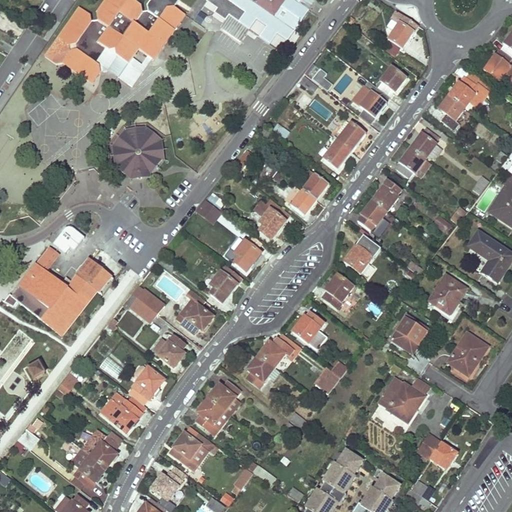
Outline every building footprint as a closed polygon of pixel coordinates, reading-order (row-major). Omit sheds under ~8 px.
[(58,38),(69,46),(75,45),(76,51),(71,52),(63,63),(93,84),(101,74),(99,66),(97,64),(107,50),(111,53),(115,52),(117,57),(129,65),(139,51),(153,60),(185,15),(175,7),(180,0),(107,0),(97,15),(98,22),(92,23),(91,17),(80,8),(58,38)] [(301,0),(209,0),(209,1),(219,8),(216,12),(226,20),(231,15),(239,22),(239,23),(249,30),(256,19),(267,27),(259,37),(270,45),(277,35),(286,42),(309,11),(299,4),(301,0)] [(200,11),(194,21),(203,26),(208,16),(200,11)] [(418,26),(397,12),(387,26),(395,32),(389,41),(399,48),(402,51),(418,26)] [(511,31),(508,38),(510,39),(505,46),(504,46),(496,58),(494,56),(484,71),(509,89),(511,84),(511,61),(511,60),(511,31)] [(399,48),(389,41),(383,50),(393,57),(399,48)] [(93,84),(63,63),(59,69),(89,90),(93,84)] [(371,94),(361,108),(375,119),(382,111),(380,110),(399,86),(400,87),(406,79),(392,68),(380,82),(383,83),(373,95),(371,94)] [(446,115),(441,122),(454,131),(459,125),(455,123),(469,104),(477,110),(489,94),(484,91),(488,86),(471,73),(466,80),(463,79),(444,104),(445,106),(441,112),(446,115)] [(305,77),(300,84),(313,94),(318,87),(305,77)] [(360,86),(350,99),(357,104),(366,91),(360,86)] [(375,119),(361,108),(356,114),(371,126),(375,119)] [(352,124),(324,160),(338,171),(346,161),(344,160),(350,152),(351,153),(356,147),(355,146),(356,144),(358,145),(365,135),(352,124)] [(277,125),(273,132),(286,140),(291,133),(277,125)] [(265,128),(259,136),(265,140),(271,132),(265,128)] [(132,178),(142,178),(140,171),(151,164),(158,152),(163,152),(152,135),(150,137),(144,134),(146,130),(140,129),(135,130),(129,131),(124,134),(120,138),(117,142),(115,147),(114,153),(114,158),(117,157),(120,164),(117,165),(125,174),(132,178)] [(401,164),(396,170),(409,179),(413,175),(415,176),(438,145),(436,144),(440,139),(427,129),(422,135),(423,135),(418,143),(416,141),(404,157),(406,159),(401,165),(401,164)] [(243,154),(233,168),(239,172),(250,159),(251,160),(254,156),(248,151),(245,155),(243,154)] [(497,161),(492,167),(496,171),(508,156),(501,152),(496,159),(497,161)] [(329,185),(310,171),(297,187),(303,191),(302,193),(297,190),(288,202),(293,206),(291,207),(303,216),(309,209),(310,210),(317,202),(315,201),(321,193),(322,195),(329,185)] [(505,188),(489,212),(511,227),(511,177),(510,176),(503,187),(505,188)] [(482,178),(473,189),(479,194),(488,182),(482,178)] [(362,218),(358,223),(370,232),(374,227),(376,228),(398,199),(396,198),(400,192),(387,183),(383,188),(385,189),(380,196),(378,195),(365,211),(367,212),(362,218)] [(208,201),(221,210),(226,203),(214,194),(208,201)] [(486,210),(491,200),(482,197),(477,206),(486,210)] [(286,222),(270,210),(262,203),(255,210),(265,218),(260,224),(264,226),(259,233),(271,242),(276,235),(274,233),(278,227),(280,229),(286,222)] [(202,209),(211,216),(215,211),(206,204),(202,209)] [(459,208),(450,220),(457,226),(466,213),(459,208)] [(439,217),(434,224),(446,233),(452,226),(439,217)] [(511,262),(511,254),(478,232),(468,248),(489,263),(482,275),(497,285),(511,262)] [(261,254),(245,242),(235,255),(239,258),(235,264),(246,273),(251,267),(249,266),(253,259),(255,262),(261,254)] [(352,253),(344,263),(360,275),(372,260),(373,260),(377,254),(362,243),(358,248),(359,249),(354,254),(352,253)] [(26,279),(7,304),(13,309),(18,303),(61,338),(97,292),(99,293),(111,278),(90,261),(83,269),(86,271),(80,279),(77,277),(67,290),(56,282),(54,285),(43,275),(45,272),(58,256),(50,249),(36,266),(40,269),(29,281),(26,279)] [(235,255),(230,252),(225,257),(235,264),(239,258),(235,255)] [(159,265),(171,274),(176,268),(164,258),(159,265)] [(412,263),(407,269),(418,277),(423,271),(412,263)] [(40,269),(36,266),(26,279),(29,281),(40,269)] [(215,290),(210,296),(222,305),(227,299),(225,297),(229,291),(231,293),(242,280),(225,267),(210,286),(215,290)] [(86,271),(83,269),(77,277),(80,279),(86,271)] [(47,270),(45,272),(43,275),(54,285),(56,282),(59,279),(47,270)] [(340,303),(353,288),(337,277),(329,287),(332,289),(328,294),(327,293),(323,299),(337,310),(342,304),(340,303)] [(466,291),(446,278),(429,303),(447,314),(456,300),(458,302),(466,291)] [(144,290),(139,286),(122,307),(127,312),(129,309),(144,290)] [(165,306),(144,290),(129,309),(150,325),(165,306)] [(197,306),(190,300),(179,314),(186,320),(197,306)] [(456,300),(447,314),(451,316),(460,303),(458,302),(456,300)] [(214,319),(197,306),(186,320),(182,326),(195,336),(200,330),(203,333),(214,319)] [(301,323),(293,333),(308,344),(324,324),(310,313),(306,319),(308,320),(303,325),(301,323)] [(407,318),(392,342),(413,355),(428,331),(407,318)] [(113,319),(106,327),(113,332),(117,327),(114,326),(117,322),(113,319)] [(467,335),(448,364),(469,378),(488,348),(467,335)] [(173,338),(158,357),(173,370),(184,356),(181,353),(185,348),(173,338)] [(277,340),(274,338),(269,344),(272,346),(277,340)] [(293,352),(277,340),(272,346),(269,344),(248,371),(251,374),(246,380),(259,389),(269,378),(274,382),(281,374),(274,369),(285,356),(288,359),(293,352)] [(100,367),(116,380),(124,370),(107,358),(100,367)] [(31,372),(29,373),(33,379),(35,378),(36,380),(44,376),(42,374),(44,373),(40,366),(39,367),(37,365),(30,369),(31,372)] [(138,382),(133,389),(146,399),(149,402),(154,396),(156,398),(162,390),(160,388),(164,382),(145,367),(139,367),(133,374),(134,379),(138,382)] [(328,371),(316,386),(327,394),(339,379),(340,380),(346,372),(339,367),(333,375),(328,371)] [(197,422),(215,436),(230,416),(225,412),(234,400),(240,392),(228,383),(223,389),(219,386),(197,414),(201,417),(197,422)] [(404,384),(386,410),(408,424),(417,411),(414,410),(423,396),(404,384)] [(141,405),(146,399),(133,389),(129,395),(130,396),(141,405)] [(63,395),(58,390),(54,395),(60,399),(63,395)] [(121,408),(110,423),(127,435),(143,415),(126,402),(116,394),(111,400),(121,408)] [(126,402),(143,415),(147,410),(141,405),(130,396),(126,402)] [(423,396),(414,410),(417,411),(426,398),(423,396)] [(234,400),(225,412),(230,416),(240,404),(234,400)] [(305,422),(295,415),(290,421),(300,429),(305,422)] [(33,425),(37,428),(41,422),(38,419),(33,425)] [(288,424),(284,429),(294,436),(298,431),(288,424)] [(38,441),(26,431),(18,442),(30,451),(38,441)] [(123,441),(111,432),(106,438),(118,448),(123,441)] [(80,470),(75,477),(84,484),(87,487),(92,480),(96,484),(118,456),(114,453),(118,448),(106,438),(99,433),(94,439),(101,445),(90,458),(84,453),(74,466),(80,470)] [(184,434),(170,453),(194,471),(213,446),(196,433),(191,440),(184,434)] [(440,444),(428,435),(417,452),(429,460),(440,444)] [(440,444),(429,460),(444,470),(451,460),(453,461),(457,455),(440,444)] [(362,462),(345,451),(335,465),(334,463),(321,482),(324,483),(319,491),(316,490),(304,508),(307,509),(304,511),(331,511),(336,504),(338,506),(345,496),(343,494),(354,477),(352,476),(362,462)] [(252,463),(246,470),(252,474),(257,467),(252,463)] [(187,477),(174,467),(169,473),(182,483),(187,477)] [(276,481),(258,468),(254,474),(272,486),(276,481)] [(162,476),(152,490),(168,502),(182,483),(169,473),(166,478),(162,476)] [(398,487),(382,476),(374,489),(372,488),(360,505),(358,504),(352,511),(384,511),(391,502),(389,500),(398,487)] [(84,484),(75,477),(71,482),(80,489),(84,484)] [(92,480),(87,487),(91,490),(96,484),(92,480)] [(412,491),(422,498),(428,489),(418,482),(412,491)] [(302,494),(293,488),(287,497),(296,503),(302,494)] [(405,501),(415,508),(422,498),(412,491),(405,501)] [(221,503),(230,508),(235,499),(226,494),(221,503)] [(77,497),(73,503),(66,498),(56,511),(55,511),(84,511),(89,506),(77,497)] [(212,499),(206,508),(211,511),(222,511),(225,508),(212,499)]
